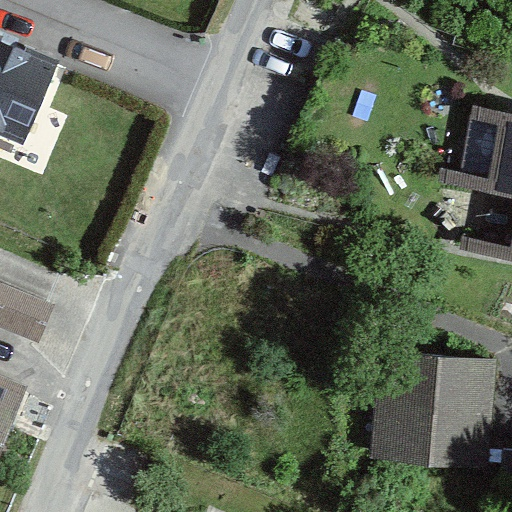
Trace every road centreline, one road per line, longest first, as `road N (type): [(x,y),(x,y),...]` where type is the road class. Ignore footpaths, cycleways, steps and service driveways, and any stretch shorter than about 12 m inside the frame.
road 1 (residential): [(38,511),(250,0)]
road 2 (unknown): [(127,297),(0,250)]
